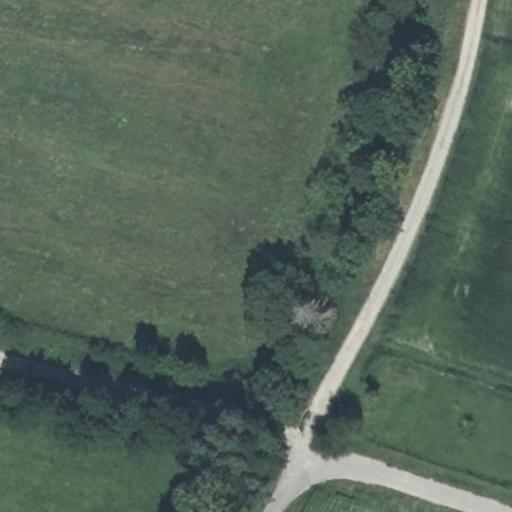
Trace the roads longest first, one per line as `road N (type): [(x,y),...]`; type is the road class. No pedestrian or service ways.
road 1 (track): [(304,441),(399,247),(466,72),(479,0)]
road 2 (track): [(304,441),(0,359)]
